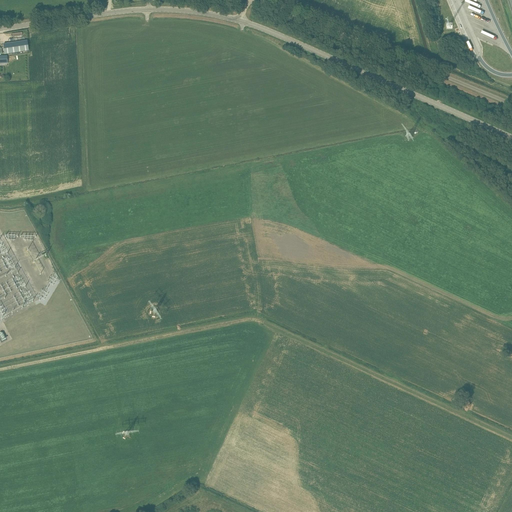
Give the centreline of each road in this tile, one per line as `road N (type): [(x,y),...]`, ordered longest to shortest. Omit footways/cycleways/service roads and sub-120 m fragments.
road 1 (track): [(511,438),(257,320),(0,369)]
road 2 (unclassified): [(511,137),(241,22)]
road 3 (unclassified): [(511,103),(257,0)]
road 4 (unclassified): [(0,26),(181,9),(241,22)]
